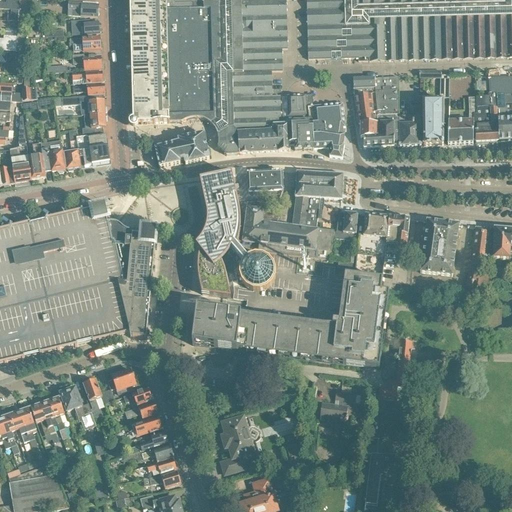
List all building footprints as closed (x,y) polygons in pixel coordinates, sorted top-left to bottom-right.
[(19,4),(19,0),(6,0),(6,4),(0,3),(0,9),(12,11),(20,11),(20,4),(19,4)] [(37,0),(28,0),(28,8),(37,9),(37,0)] [(511,0),(130,0),(131,11),(130,11),(130,12),(131,12),(131,26),(131,27),(131,41),(131,42),(132,42),(132,56),(131,56),(132,57),(132,71),(132,72),(133,86),(132,86),(132,87),(133,87),(133,101),(133,102),(133,116),(133,117),(133,120),(132,121),(130,122),(130,124),(130,125),(130,127),(132,128),(133,129),(135,129),(137,128),(138,127),(139,125),(141,125),(143,125),(147,125),(153,124),(153,125),(155,125),(155,124),(168,124),(170,124),(181,124),(182,124),(183,123),(184,122),(184,123),(186,122),(185,122),(188,121),(190,120),(192,119),(195,119),(197,119),(197,120),(199,120),(199,119),(201,120),(203,120),(206,121),(208,123),(210,124),(211,125),(212,126),(214,128),(215,130),(216,131),(217,133),(218,135),(217,135),(218,136),(219,138),(219,141),(219,143),(219,146),(218,148),(218,149),(219,150),(219,149),(226,156),(227,157),(228,157),(228,156),(237,156),(239,156),(239,154),(239,155),(262,153),(266,153),(290,152),(290,147),(289,125),(295,125),(294,118),(288,118),(288,119),(281,119),(280,97),(272,97),(271,73),(283,72),(282,72),(282,51),(288,50),(287,50),(286,1),(307,0),(308,11),(307,11),(307,12),(308,12),(308,27),(308,28),(308,38),(308,39),(309,49),(308,49),(308,50),(309,50),(309,60),(308,60),(308,61),(335,60),(358,60),(358,63),(369,63),(511,59),(511,0)] [(98,19),(99,6),(69,4),(68,10),(72,11),(72,18),(98,19)] [(19,23),(20,11),(12,11),(11,17),(8,16),(8,22),(19,23)] [(100,29),(99,23),(90,24),(90,21),(77,22),(78,28),(72,29),(72,37),(100,35),(100,34),(101,33),(101,30),(100,29)] [(102,45),(101,43),(100,38),(70,40),(71,46),(73,46),(74,53),(101,51),(102,48),(102,45)] [(7,55),(6,63),(15,63),(16,55),(7,55)] [(104,70),(103,64),(102,64),(102,57),(84,59),(84,57),(74,58),(74,65),(84,64),(85,72),(93,72),(103,71),(102,70),(104,70)] [(449,99),(449,76),(442,76),(442,72),(420,72),(420,80),(440,80),(440,99),(449,99)] [(105,82),(104,79),(103,78),(103,73),(70,76),(70,78),(73,78),(73,86),(93,85),(103,84),(103,83),(105,82)] [(383,89),(382,79),(371,80),(371,78),(353,79),(354,97),(366,96),(366,94),(372,93),(372,95),(376,95),(376,93),(383,92),(383,89)] [(399,120),(399,117),(399,91),(399,88),(398,78),(382,79),(383,89),(383,92),(376,93),(376,95),(377,113),(378,120),(378,138),(363,138),(364,150),(400,148),(399,120)] [(0,93),(2,93),(12,94),(12,85),(0,84),(0,93)] [(106,96),(105,86),(73,88),(74,94),(88,93),(88,98),(100,97),(103,96),(106,96)] [(31,102),(30,89),(25,90),(23,90),(23,102),(31,102)] [(11,103),(12,94),(2,93),(2,102),(11,103)] [(377,113),(376,95),(372,95),(372,93),(366,94),(366,96),(354,97),(357,115),(375,114),(377,113)] [(477,98),(477,99),(477,110),(477,114),(474,114),(474,127),(476,127),(477,131),(476,131),(476,144),(499,143),(498,109),(496,94),(489,94),(489,97),(477,98)] [(85,117),(106,115),(105,114),(107,113),(107,109),(105,109),(105,102),(104,102),(103,96),(100,97),(88,98),(63,99),(63,107),(82,106),(83,117),(85,117)] [(307,105),(307,96),(287,97),(288,118),(294,118),(309,117),(308,108),(307,105)] [(473,134),(474,127),(474,114),(477,114),(477,110),(477,99),(469,99),(470,110),(470,122),(466,122),(465,118),(459,118),(459,123),(449,123),(448,146),(473,144),(473,134)] [(0,111),(10,112),(11,103),(2,102),(0,102),(0,111)] [(423,102),(424,137),(424,147),(441,147),(442,147),(443,147),(443,146),(444,145),(443,145),(444,102),(423,102)] [(511,103),(504,104),(505,109),(498,109),(499,143),(511,141),(511,103)] [(346,128),(343,104),(308,108),(309,117),(309,124),(313,124),(314,151),(329,150),(330,158),(343,160),(344,147),(343,147),(345,136),(342,136),(343,129),(346,128)] [(0,121),(10,123),(10,114),(0,113),(0,121)] [(378,120),(377,113),(375,114),(376,124),(361,125),(360,139),(363,138),(378,138),(378,120)] [(376,124),(375,114),(357,115),(359,125),(361,125),(376,124)] [(106,115),(85,117),(86,129),(84,129),(84,136),(90,136),(94,136),(104,135),(103,129),(107,129),(106,122),(108,122),(107,117),(106,117),(106,115)] [(421,147),(421,137),(421,116),(399,117),(399,120),(400,148),(421,147)] [(309,124),(309,117),(294,118),(295,125),(289,125),(290,147),(295,147),(295,151),(304,151),(314,151),(313,124),(309,124)] [(28,181),(31,180),(29,159),(23,119),(21,119),(18,149),(18,150),(10,152),(11,155),(12,160),(15,186),(29,184),(28,181)] [(185,161),(186,165),(210,160),(204,135),(178,141),(179,144),(155,149),(159,169),(180,164),(180,162),(185,161)] [(106,136),(104,137),(89,139),(87,137),(77,139),(77,142),(80,159),(84,158),(85,168),(111,164),(106,136)] [(81,169),(80,159),(77,142),(71,143),(72,153),(65,154),(67,171),(68,171),(69,173),(74,172),(73,170),(81,169)] [(50,161),(48,151),(46,151),(45,145),(32,147),(34,155),(36,154),(37,158),(29,159),(31,180),(32,182),(32,181),(46,179),(45,171),(52,170),(51,161),(50,161)] [(54,150),(48,151),(50,161),(51,161),(52,170),(52,173),(58,173),(58,174),(60,175),(63,174),(64,173),(64,172),(65,171),(62,153),(55,154),(54,150)] [(15,186),(12,160),(5,161),(7,170),(0,171),(3,188),(4,187),(4,189),(10,189),(9,187),(15,186)] [(283,191),(282,172),(281,172),(272,172),(272,173),(255,174),(255,173),(247,174),(248,174),(249,192),(283,191)] [(310,199),(311,174),(297,173),(295,199),(296,199),(293,227),(317,230),(318,221),(311,220),(311,219),(312,212),(308,212),(309,199),(310,199)] [(342,201),(343,184),(343,176),(311,174),(310,199),(309,199),(308,212),(312,212),(311,219),(311,220),(318,221),(321,200),(342,201)] [(232,175),(220,178),(218,177),(215,176),(212,176),(209,177),(207,179),(205,181),(200,182),(207,216),(208,221),(207,227),(206,233),(203,238),(200,243),(196,247),(200,251),(199,258),(198,265),(198,271),(199,278),(200,285),(202,296),(223,299),(231,300),(226,277),(225,271),(224,269),(221,263),(224,260),(227,256),(228,256),(229,256),(231,256),(232,255),(232,253),(232,251),(231,250),(231,249),(235,253),(239,241),(239,240),(240,233),(240,231),(241,223),(241,217),(240,215),(239,209),(239,207),(232,175)] [(138,234),(131,233),(129,233),(127,232),(125,231),(124,230),(122,229),(120,227),(117,225),(114,224),(111,224),(108,224),(107,222),(109,222),(109,219),(108,219),(105,210),(106,210),(106,207),(103,208),(104,209),(94,211),(94,210),(91,210),(91,211),(91,212),(84,213),(83,212),(81,213),(81,214),(80,214),(74,216),(74,215),(73,215),(73,216),(67,217),(66,217),(66,216),(63,217),(63,218),(57,220),(56,219),(55,220),(49,222),(49,221),(48,221),(46,221),(46,222),(45,222),(39,224),(38,224),(31,226),(31,225),(31,226),(31,225),(28,226),(27,226),(28,227),(21,228),(20,228),(20,229),(14,230),(13,230),(13,229),(10,230),(11,230),(10,230),(10,231),(4,232),(2,232),(2,233),(0,233),(0,365),(4,364),(4,365),(5,364),(5,365),(8,364),(7,364),(8,364),(8,363),(14,362),(16,362),(22,360),(23,360),(23,361),(25,360),(26,360),(26,359),(32,358),(33,358),(33,357),(39,356),(40,356),(40,357),(43,356),(43,355),(50,353),(50,354),(51,354),(51,353),(57,352),(58,352),(58,353),(60,352),(60,351),(61,351),(67,349),(67,350),(69,349),(68,349),(75,347),(75,348),(76,348),(78,348),(78,347),(79,347),(78,347),(85,345),(85,346),(86,345),(92,343),(92,344),(93,344),(96,344),(96,343),(96,342),(102,341),(103,341),(104,341),(110,339),(110,340),(111,339),(111,340),(113,339),(114,339),(114,338),(120,337),(121,337),(121,336),(128,335),(128,336),(130,336),(131,339),(133,339),(144,340),(145,340),(145,341),(147,341),(148,339),(147,339),(147,334),(148,334),(148,331),(147,331),(149,320),(150,317),(149,317),(149,312),(150,313),(150,310),(149,310),(150,298),(151,298),(151,296),(151,295),(151,291),(152,291),(152,288),(151,288),(152,277),(153,277),(153,274),(153,269),(154,270),(154,267),(153,267),(154,255),(155,255),(155,253),(155,252),(155,248),(156,248),(156,245),(155,245),(156,234),(157,234),(157,231),(155,231),(154,233),(145,232),(145,230),(142,230),(142,232),(143,232),(143,234),(138,234)] [(317,230),(293,227),(271,224),(271,221),(263,220),(264,210),(247,208),(243,242),(259,244),(258,253),(331,262),(333,241),(334,234),(334,232),(317,230)] [(345,215),(339,214),(336,234),(334,234),(333,241),(356,243),(358,215),(345,214),(345,215)] [(386,244),(389,219),(383,218),(383,221),(379,221),(379,217),(366,216),(364,237),(359,236),(355,273),(355,274),(383,277),(386,244)] [(401,220),(389,219),(386,244),(399,245),(398,251),(406,251),(410,220),(401,219),(401,220)] [(453,277),(459,228),(459,226),(427,223),(420,274),(453,277)] [(494,258),(495,231),(476,229),(475,239),(472,261),(466,289),(476,291),(482,263),(486,263),(487,258),(494,258)] [(511,232),(495,231),(494,258),(493,260),(510,261),(510,255),(511,255),(511,232)] [(249,259),(243,264),(240,270),(240,277),(242,284),(247,289),(253,292),(260,293),(267,291),(272,286),(276,280),(276,272),(274,266),(269,260),(263,257),(256,257),(249,259)] [(389,294),(381,293),(382,281),(345,277),(339,325),(334,324),(333,328),(202,311),(201,321),(196,320),(195,329),(200,330),(199,337),(194,337),(193,346),(379,370),(389,294)] [(469,307),(472,293),(464,291),(461,305),(469,307)] [(412,343),(400,342),(397,383),(390,383),(389,391),(380,390),(379,400),(396,401),(397,388),(407,389),(407,396),(406,396),(406,397),(414,397),(415,384),(408,383),(412,343)] [(108,383),(110,391),(110,392),(116,390),(118,396),(132,391),(131,389),(136,387),(131,371),(112,378),(113,381),(108,383)] [(101,394),(96,382),(95,382),(94,380),(89,382),(89,384),(84,386),(92,410),(91,411),(92,416),(94,420),(102,417),(96,401),(102,398),(102,396),(101,394)] [(347,418),(348,409),(351,409),(352,404),(355,404),(362,405),(362,397),(356,397),(356,396),(351,395),(352,389),(342,388),(341,394),(336,393),(335,402),(339,402),(338,407),(322,405),(320,420),(337,422),(337,428),(345,429),(345,423),(346,424),(347,420),(348,420),(348,418),(347,418)] [(61,394),(67,412),(75,409),(80,424),(82,423),(85,432),(96,428),(94,420),(92,416),(91,411),(89,405),(82,407),(81,403),(80,398),(78,393),(77,393),(76,389),(68,391),(68,390),(61,392),(61,394)] [(154,401),(152,396),(151,396),(148,390),(124,399),(126,404),(135,401),(137,408),(144,406),(153,402),(153,401),(154,401)] [(114,402),(110,392),(110,391),(101,394),(102,396),(102,398),(105,405),(114,402)] [(65,415),(59,399),(58,400),(56,399),(53,400),(52,402),(50,403),(54,414),(58,426),(63,440),(67,438),(65,430),(66,430),(61,417),(65,415)] [(50,403),(48,403),(46,403),(43,404),(42,405),(41,406),(46,420),(51,435),(56,433),(54,428),(58,426),(54,414),(50,403)] [(158,415),(154,404),(125,414),(127,420),(135,418),(136,423),(149,419),(158,415)] [(32,409),(31,409),(36,425),(41,424),(45,437),(51,435),(46,420),(41,406),(38,407),(36,406),(33,407),(32,409)] [(29,410),(28,410),(27,409),(23,411),(23,412),(20,413),(22,420),(25,428),(27,435),(30,442),(33,451),(37,449),(34,441),(36,440),(33,433),(37,432),(29,410)] [(20,413),(16,414),(15,413),(12,414),(12,416),(11,416),(14,424),(16,432),(20,431),(22,436),(25,444),(30,442),(27,435),(25,428),(22,420),(20,413)] [(5,417),(4,419),(1,420),(4,427),(6,434),(9,442),(11,449),(17,447),(12,434),(16,432),(14,424),(11,416),(9,417),(8,416),(5,417)] [(163,430),(160,418),(132,426),(136,439),(163,430)] [(0,444),(4,443),(6,451),(11,449),(9,442),(6,434),(4,427),(1,420),(0,420),(0,444)] [(251,431),(247,432),(243,420),(223,426),(226,438),(222,439),(226,451),(230,450),(233,461),(221,464),(225,477),(245,471),(242,459),(254,455),(250,444),(255,442),(257,441),(259,439),(259,436),(258,433),(257,431),(254,430),(251,431)] [(387,425),(386,433),(386,438),(394,439),(396,426),(387,425)] [(169,445),(165,433),(151,438),(152,442),(140,446),(141,451),(139,451),(140,454),(169,445)] [(298,445),(289,448),(291,457),(300,455),(298,445)] [(174,459),(170,447),(142,456),(143,461),(155,457),(157,464),(173,460),(174,459)] [(128,458),(136,455),(134,449),(126,451),(128,458)] [(67,454),(58,457),(59,460),(60,462),(69,459),(67,454)] [(376,505),(380,475),(395,476),(396,461),(395,461),(395,456),(397,456),(398,456),(371,454),(366,498),(365,498),(365,501),(366,501),(364,511),(365,511),(366,504),(376,505)] [(303,472),(304,458),(283,464),(287,477),(303,472)] [(177,471),(173,460),(157,464),(138,470),(140,474),(148,472),(148,473),(155,471),(156,477),(160,475),(161,476),(177,471)] [(37,463),(28,466),(30,471),(39,468),(37,463)] [(10,485),(13,507),(0,508),(0,511),(57,511),(69,510),(53,465),(10,480),(11,484),(10,485)] [(30,471),(28,466),(18,469),(19,471),(20,474),(30,471)] [(21,476),(20,474),(19,471),(8,475),(10,480),(21,476)] [(165,491),(181,486),(177,473),(161,478),(149,480),(144,481),(145,488),(150,487),(163,485),(165,491)] [(118,476),(111,478),(113,485),(120,483),(118,476)] [(277,511),(268,482),(264,483),(255,486),(257,495),(246,498),(248,505),(242,507),(243,511),(277,511)] [(100,483),(92,485),(98,500),(105,498),(100,483)] [(175,498),(166,501),(159,503),(159,502),(154,503),(153,497),(140,501),(143,511),(145,511),(155,509),(155,511),(175,511),(182,510),(179,502),(176,503),(175,498)]
